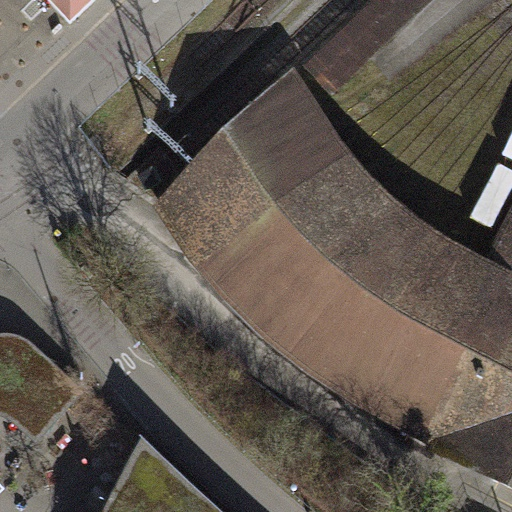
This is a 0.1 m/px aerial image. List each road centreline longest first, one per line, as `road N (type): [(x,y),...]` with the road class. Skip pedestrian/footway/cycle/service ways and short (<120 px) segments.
road 1 (residential): [(0,165),(172,0)]
road 2 (residential): [(0,218),(122,359)]
